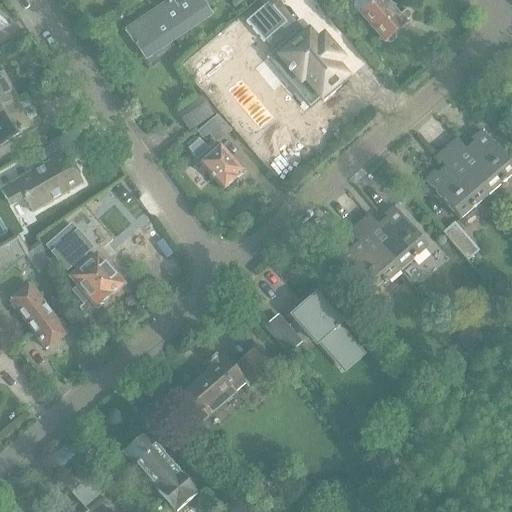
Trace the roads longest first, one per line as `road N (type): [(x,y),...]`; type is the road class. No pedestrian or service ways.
road 1 (residential): [(217,277),(508,27)]
road 2 (residential): [(217,277),(30,0)]
road 3 (residential): [(0,467),(217,277)]
